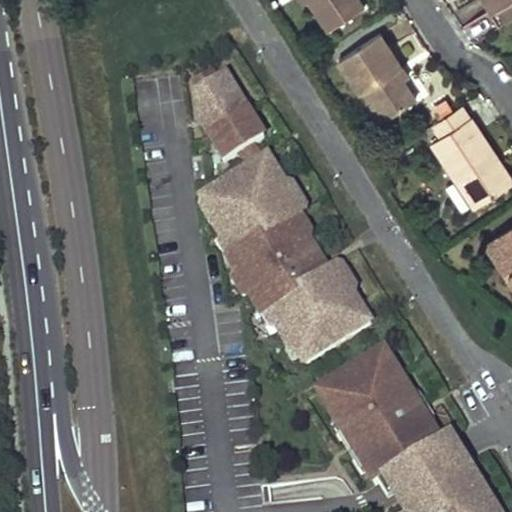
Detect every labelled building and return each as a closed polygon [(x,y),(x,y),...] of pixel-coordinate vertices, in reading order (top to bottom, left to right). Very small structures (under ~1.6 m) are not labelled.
[(305,0),(322,27),(358,4),(355,0),(305,0)] [(481,0),(487,9),(491,6),(500,20),(511,12),(511,1),(511,0),(481,0)] [(387,49),(374,31),(333,57),(363,103),(369,99),(380,116),(409,97),(397,78),(390,67),(396,63),(387,49)] [(396,63),(390,67),(397,78),(404,74),(396,63)] [(301,366),(365,325),(329,269),(322,274),(316,277),(307,263),(312,259),(288,222),(296,217),(260,161),(255,164),(245,148),(256,141),(217,79),(208,85),(202,76),(186,86),(192,122),(197,128),(194,130),(217,166),(231,156),(242,173),(196,202),(213,229),(211,230),(229,258),(221,263),(257,319),(264,314),(282,341),(284,339),(301,366)] [(369,99),(363,103),(374,120),(380,116),(369,99)] [(458,105),(428,124),(435,134),(465,115),(458,105)] [(435,134),(427,140),(464,201),(499,179),(486,159),(491,156),(479,138),(465,115),(435,134)] [(504,176),(491,156),(486,159),(499,179),(504,176)] [(511,220),(487,236),(507,265),(497,271),(511,292),(511,291),(511,220)] [(507,265),(487,236),(479,241),(497,271),(507,265)] [(322,274),(312,259),(307,263),(316,277),(322,274)] [(379,352),(321,390),(336,413),(329,418),(337,432),(341,430),(367,470),(363,473),(372,486),(387,477),(439,444),(430,430),(426,432),(418,419),(423,415),(414,402),(409,405),(400,392),(404,389),(379,352)] [(387,477),(404,503),(425,492),(432,494),(434,496),(439,493),(433,485),(464,465),(447,438),(439,444),(387,477)] [(473,479),(464,465),(433,485),(439,493),(434,496),(432,494),(425,492),(404,503),(409,511),(493,511),(490,507),(487,509),(469,481),(473,479)]
